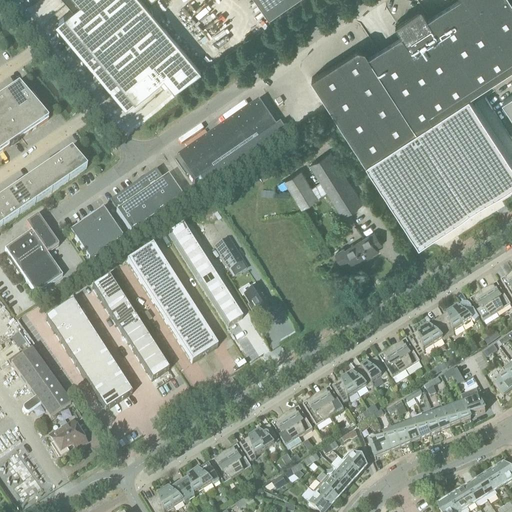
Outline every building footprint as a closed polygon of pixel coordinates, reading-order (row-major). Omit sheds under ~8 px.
[(72,9),(55,25),(124,108),(133,100),(134,101),(162,77),(173,90),(199,71),(140,0),(75,0),(78,3),(79,4),(72,9)] [(254,0),(265,15),(266,14),(268,18),(294,0),(254,0)] [(358,47),(312,77),(331,107),(366,162),(420,244),(511,183),(511,160),(470,95),(484,85),(511,67),(511,0),(464,0),(465,1),(432,23),(428,17),(427,15),(401,31),(403,33),(407,39),(373,61),(369,55),(365,49),(358,47)] [(18,86),(0,98),(0,152),(48,120),(47,120),(18,86)] [(511,94),(502,101),(511,115),(511,94)] [(279,98),(274,101),(277,106),(282,103),(279,98)] [(199,183),(205,192),(285,136),(279,126),(275,129),(257,104),(176,160),(194,186),(199,183)] [(0,226),(86,168),(70,150),(0,197),(0,226)] [(331,153),(310,165),(320,182),(327,193),(341,215),(348,211),(361,203),(331,153)] [(311,203),(318,198),(312,188),(301,171),(285,181),(302,208),(310,202),(311,203)] [(154,175),(111,205),(117,213),(115,214),(130,236),(182,200),(167,178),(160,183),(154,175)] [(122,239),(102,211),(69,234),(89,262),(122,239)] [(37,218),(25,226),(30,233),(4,252),(9,259),(6,261),(17,277),(20,275),(35,297),(62,278),(47,256),(58,248),(37,218)] [(242,320),(182,227),(168,236),(228,329),(242,320)] [(134,244),(135,245),(142,240),(141,239),(137,233),(129,237),(134,244)] [(367,236),(346,249),(344,248),(334,254),(341,265),(350,260),(352,264),(369,254),(370,255),(377,251),(375,248),(381,244),(374,233),(368,236),(367,236)] [(228,239),(215,248),(229,270),(242,262),(228,239)] [(152,246),(127,263),(192,364),(217,348),(152,246)] [(511,274),(501,282),(511,300),(511,274)] [(109,278),(92,289),(152,382),(169,372),(109,278)] [(483,293),(497,315),(510,307),(497,284),(484,292),(483,293)] [(258,287),(244,296),(250,305),(247,307),(251,313),(254,311),(258,318),(272,309),(258,287)] [(497,315),(483,293),(482,294),(469,301),(483,323),(497,315)] [(72,302),(45,320),(105,413),(132,395),(72,302)] [(452,312),(463,329),(472,323),(473,324),(479,321),(467,303),(458,309),(457,308),(452,312)] [(463,329),(452,312),(447,315),(447,316),(438,321),(449,340),(454,336),(454,334),(463,329)] [(449,340),(438,321),(429,327),(428,327),(423,330),(433,347),(442,341),(444,343),(449,340)] [(433,347),(423,330),(417,333),(417,334),(408,340),(419,358),(425,355),(424,353),(433,347)] [(495,334),(490,337),(493,343),(498,339),(495,334)] [(493,343),(490,337),(484,341),(486,345),(487,347),(493,343)] [(508,342),(505,338),(499,343),(502,347),(508,342)] [(392,350),(406,372),(420,363),(406,341),(393,349),(392,350)] [(493,346),(488,350),(492,355),(497,352),(496,351),(493,346)] [(477,353),(474,347),(467,351),(470,357),(477,353)] [(406,372),(392,350),(391,351),(379,358),(393,380),(406,372)] [(492,355),(488,350),(483,353),(482,354),(486,360),(492,355)] [(24,413),(25,415),(26,415),(26,416),(27,416),(28,416),(29,416),(29,415),(40,407),(50,421),(70,407),(31,352),(11,366),(35,401),(25,409),(24,409),(24,410),(23,410),(23,411),(23,412),(24,413)] [(361,368),(373,387),(372,385),(381,380),(383,381),(388,378),(377,360),(367,366),(367,365),(361,368)] [(503,370),(511,382),(511,365),(511,364),(503,370)] [(373,387),(361,368),(361,369),(353,375),(352,374),(347,378),(357,395),(366,389),(368,390),(373,387)] [(433,379),(442,373),(439,368),(430,374),(433,379)] [(449,372),(452,378),(457,375),(454,369),(449,372)] [(511,391),(511,382),(503,370),(502,371),(505,374),(507,377),(493,385),(503,398),(511,391)] [(452,378),(449,372),(443,376),(447,381),(452,378)] [(357,395),(347,378),(341,381),(341,382),(332,388),(343,406),(349,403),(348,401),(357,395)] [(431,383),(434,388),(440,384),(438,379),(431,383)] [(434,388),(431,383),(424,388),(427,392),(434,388)] [(316,397),(330,420),(344,411),(330,389),(317,397),(316,397)] [(412,395),(415,399),(422,395),(419,391),(412,395)] [(415,399),(412,395),(405,399),(408,404),(415,399)] [(330,420),(316,397),(315,398),(303,406),(317,428),(330,420)] [(464,404),(470,421),(471,421),(469,417),(485,413),(479,398),(464,404)] [(394,407),(396,411),(403,407),(401,402),(394,407)] [(454,408),(460,425),(462,424),(466,423),(469,421),(470,421),(464,404),(454,408)] [(374,407),(368,411),(372,417),(374,416),(379,413),(374,407)] [(396,411),(394,407),(387,411),(390,415),(396,411)] [(432,411),(440,433),(442,433),(446,431),(449,430),(450,429),(442,410),(441,407),(432,411)] [(460,425),(454,408),(444,412),(442,410),(450,429),(452,428),(456,427),(459,426),(460,425)] [(285,417),(299,439),(312,431),(299,409),(286,417),(285,417)] [(440,433),(432,411),(422,415),(424,420),(430,437),(432,437),(436,435),(439,434),(440,433)] [(374,416),(377,420),(384,416),(381,412),(379,413),(374,416)] [(377,420),(374,416),(372,417),(367,420),(370,424),(377,420)] [(299,439),(285,417),(284,418),(272,426),(285,448),(299,439)] [(414,425),(420,441),(422,441),(426,440),(429,438),(430,437),(424,420),(414,425)] [(62,430),(49,438),(60,455),(75,445),(78,451),(86,446),(72,424),(66,428),(64,424),(60,427),(62,430)] [(420,441),(414,425),(404,429),(410,445),(412,445),(416,444),(419,442),(420,441)] [(254,436),(265,453),(274,447),(276,448),(281,445),(270,427),(260,433),(260,432),(254,436)] [(394,433),(400,449),(402,449),(406,448),(409,446),(410,445),(404,429),(394,433)] [(400,449),(394,433),(384,437),(390,453),(392,453),(396,452),(399,450),(400,449)] [(265,453),(254,436),(249,439),(249,440),(239,446),(251,464),(256,461),(256,459),(265,453)] [(390,453),(384,437),(383,437),(385,440),(369,444),(375,460),(390,453)] [(306,449),(309,454),(315,451),(311,446),(311,447),(306,449)] [(224,455),(238,478),(251,469),(237,447),(225,455),(224,455)] [(238,478),(224,455),(223,456),(210,464),(218,476),(222,482),(224,486),(238,478)] [(343,462),(359,476),(366,468),(359,462),(362,460),(349,455),(343,462)] [(297,457),(291,461),(294,466),(301,462),(297,457)] [(335,470),(352,485),(359,476),(343,462),(335,470)] [(214,487),(220,483),(222,482),(218,476),(216,477),(208,465),(199,471),(198,471),(193,474),(204,491),(213,485),(214,487)] [(494,472),(503,487),(511,481),(511,477),(511,472),(508,474),(503,466),(494,472)] [(352,485),(335,470),(338,473),(331,480),(331,481),(344,493),(352,485)] [(485,478),(496,496),(497,496),(495,492),(503,487),(494,472),(485,478)] [(204,491),(193,474),(187,478),(188,478),(179,484),(190,502),(195,499),(194,497),(204,491)] [(287,486),(281,477),(271,483),(277,492),(287,486)] [(320,486),(337,501),(344,493),(331,481),(331,480),(328,477),(320,486)] [(475,483),(487,502),(496,496),(485,478),(475,483)] [(466,489),(478,508),(487,502),(475,483),(466,489)] [(190,502),(179,484),(169,490),(169,489),(163,493),(174,510),(183,504),(185,505),(190,502)] [(337,501),(320,486),(313,494),(314,494),(330,509),(337,501)] [(457,495),(467,511),(468,511),(467,510),(476,504),(478,508),(466,489),(457,495)] [(170,511),(174,510),(163,493),(158,496),(158,497),(149,503),(154,511),(170,511)] [(327,511),(330,509),(314,494),(306,503),(309,505),(307,508),(316,511),(327,511)] [(448,501),(455,511),(467,511),(457,495),(448,501)] [(243,502),(246,507),(254,502),(250,497),(243,502)] [(455,511),(448,501),(438,506),(441,511),(455,511)] [(246,507),(243,502),(236,507),(239,511),(246,507)]
